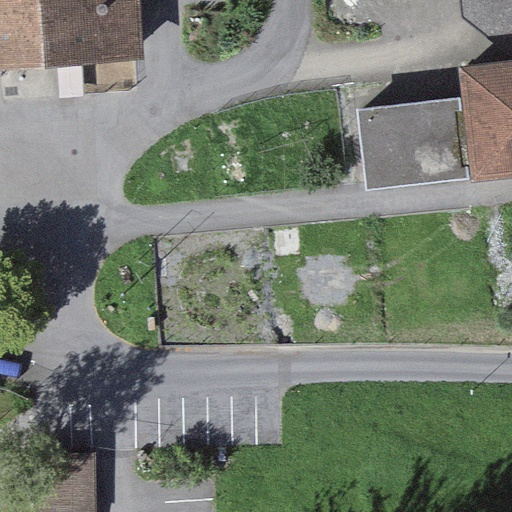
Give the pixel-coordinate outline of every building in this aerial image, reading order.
[(0,0),(0,67),(143,58),(139,0),(0,0)] [(511,0),(464,0),(469,36),(511,31),(511,0)] [(461,101),(471,185),(511,179),(511,69),(458,76),(461,101)] [(373,196),(471,185),(461,101),(363,112),(373,196)] [(95,511),(96,455),(35,455),(35,511),(95,511)]
